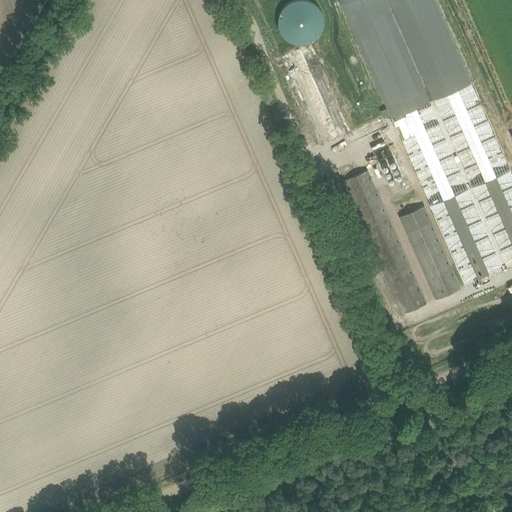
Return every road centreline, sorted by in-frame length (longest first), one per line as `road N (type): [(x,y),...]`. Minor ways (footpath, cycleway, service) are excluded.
road 1 (track): [(234,0),(406,398)]
road 2 (track): [(511,354),(133,511)]
road 3 (track): [(488,511),(406,398)]
road 4 (track): [(0,112),(65,0)]
